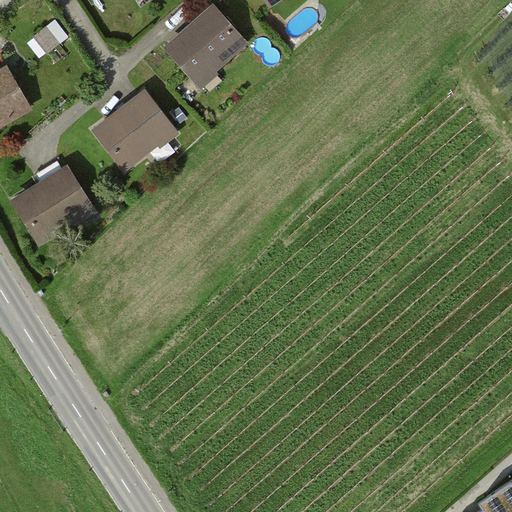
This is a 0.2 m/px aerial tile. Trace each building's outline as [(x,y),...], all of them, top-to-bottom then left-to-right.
[(245,44),(212,7),(166,47),(201,87),(239,55),(236,51),(245,44)] [(0,126),(31,110),(8,68),(0,72),(0,126)] [(178,132),(147,90),(95,127),(127,170),(178,132)] [(94,212),(68,169),(16,201),(41,243),(94,212)] [(511,511),(511,484),(468,511),(511,511)]
